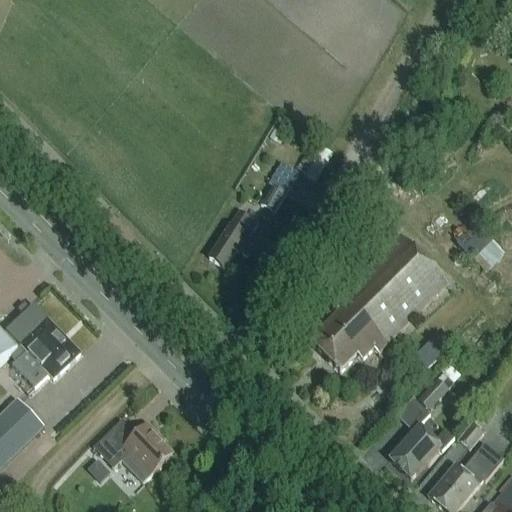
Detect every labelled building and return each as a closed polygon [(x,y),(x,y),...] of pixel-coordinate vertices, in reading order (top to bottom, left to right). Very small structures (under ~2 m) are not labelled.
[(279,148),(285,139),(275,132),(269,142),(279,148)] [(298,179),(281,168),(268,188),(271,190),(260,209),(274,217),(298,179)] [(258,228),(239,216),(208,263),(223,273),(236,255),(246,262),(257,246),(249,241),(258,228)] [(448,288),(400,240),(329,309),(339,319),(309,348),(339,378),(356,361),(361,365),(373,354),(377,358),(448,288)] [(33,311),(29,314),(23,308),(17,314),(23,320),(2,340),(0,337),(0,370),(11,360),(17,366),(18,365),(40,388),(48,380),(52,385),(79,359),(33,311)] [(459,381),(447,370),(413,407),(426,418),(459,381)] [(0,474),(43,432),(16,405),(0,420),(0,474)] [(135,441),(127,432),(120,425),(93,452),(113,474),(122,465),(144,488),(172,461),(153,442),(156,439),(147,430),(135,441)] [(484,438),(472,427),(456,445),(468,456),(484,438)] [(410,485),(440,454),(441,455),(453,442),(444,433),(433,445),(420,432),(388,464),(410,485)] [(466,471),(469,474),(464,481),(453,472),(427,503),(438,511),(460,511),(483,486),(484,486),(502,465),(484,450),(466,471)] [(95,489),(108,478),(97,466),(84,477),(95,489)] [(511,511),(511,486),(491,510),(490,508),(487,511),(511,511)]
